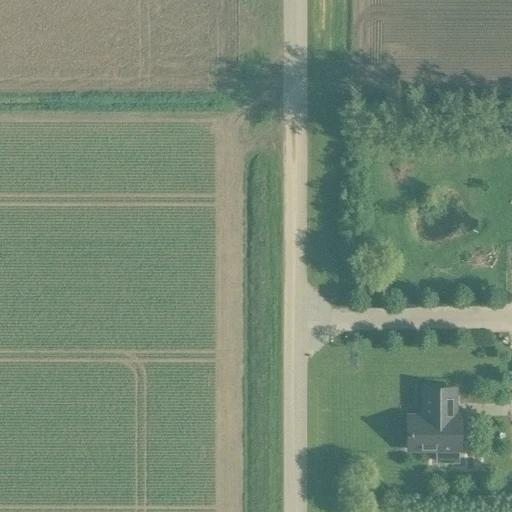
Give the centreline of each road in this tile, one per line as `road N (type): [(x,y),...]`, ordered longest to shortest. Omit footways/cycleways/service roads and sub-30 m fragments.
road 1 (unclassified): [(294,511),(294,0)]
road 2 (unknown): [(294,314),(398,316),(511,305)]
